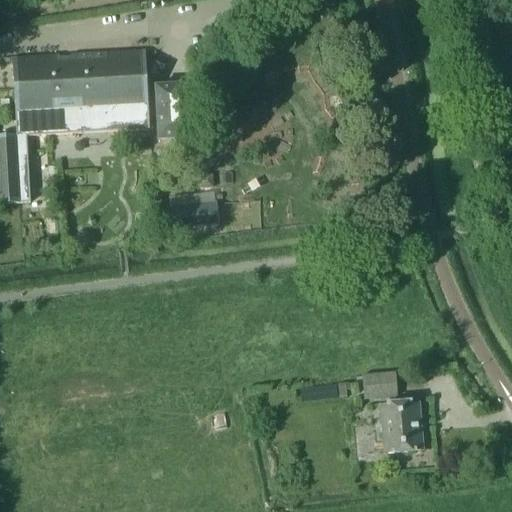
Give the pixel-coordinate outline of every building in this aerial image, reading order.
[(17,137),(0,137),(0,209),(30,208),(26,138),(149,131),(145,51),(70,56),(71,61),(59,61),(59,56),(12,59),(17,137)] [(164,88),(155,88),(156,98),(157,127),(158,142),(168,141),(184,140),(194,140),(191,86),(164,88)] [(9,101),(0,101),(0,105),(0,109),(10,108),(9,101)] [(48,179),(57,179),(57,168),(48,168),(48,179)] [(214,194),(166,200),(169,231),(227,226),(224,204),(215,206),(214,194)] [(395,374),(362,376),(364,400),(396,397),(395,374)] [(380,406),(382,431),(384,455),(422,452),(418,403),(380,406)]
